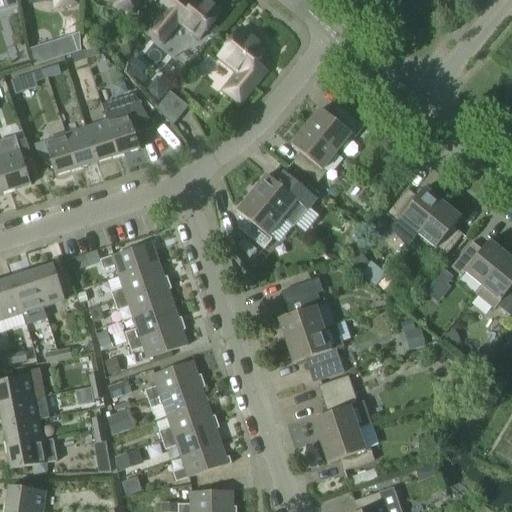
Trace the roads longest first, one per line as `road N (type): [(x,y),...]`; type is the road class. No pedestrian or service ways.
road 1 (residential): [(295,511),(183,184)]
road 2 (residential): [(183,184),(250,132),(332,32)]
road 3 (residential): [(0,245),(183,184)]
road 4 (residential): [(418,107),(508,0)]
